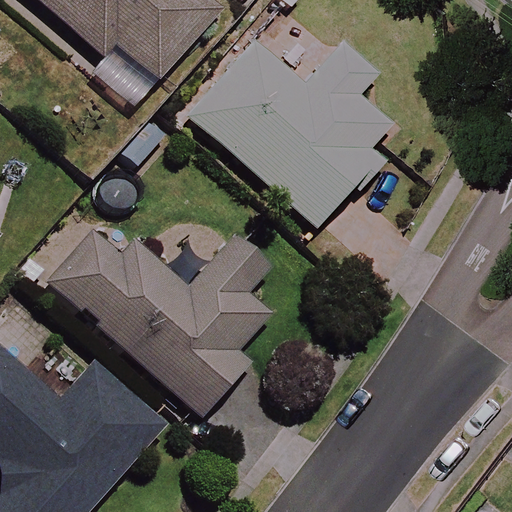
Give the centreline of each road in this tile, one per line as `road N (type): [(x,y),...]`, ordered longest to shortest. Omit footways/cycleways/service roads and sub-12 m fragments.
road 1 (residential): [(435,372),(480,245),(511,184)]
road 2 (residential): [(323,511),(435,372)]
